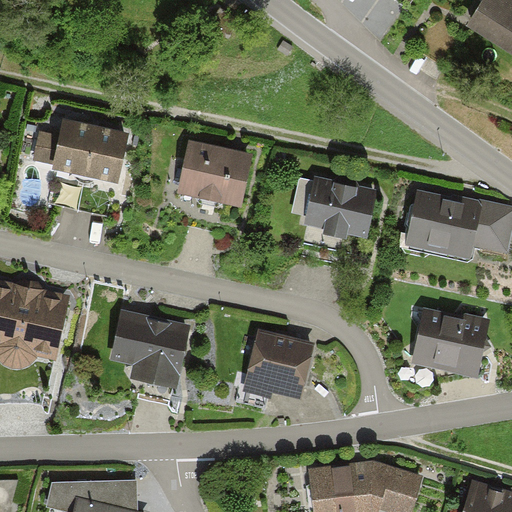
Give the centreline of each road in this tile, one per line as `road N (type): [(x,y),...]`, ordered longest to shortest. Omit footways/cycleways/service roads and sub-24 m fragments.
road 1 (track): [(0,77),(456,176),(494,165)]
road 2 (residential): [(382,430),(376,376),(332,322),(0,243)]
road 3 (unclassified): [(271,0),(511,178)]
road 4 (residential): [(174,448),(382,430)]
road 5 (residential): [(0,452),(174,448)]
road 6 (residential): [(382,430),(511,408)]
